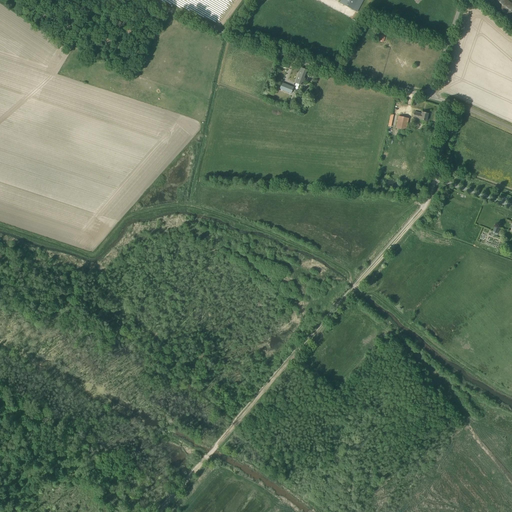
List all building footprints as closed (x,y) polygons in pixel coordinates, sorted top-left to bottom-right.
[(354,10),(358,0),(341,0),(340,3),(354,10)] [(511,3),(507,0),(486,0),(511,19),(511,3)] [(50,14),(47,7),(39,11),(41,17),(50,14)] [(63,16),(59,20),(66,28),(69,24),(63,16)] [(306,70),(301,68),(295,83),(302,85),(304,81),(302,81),(306,70)] [(291,93),(293,87),(282,83),(280,89),(291,93)] [(413,118),(421,120),(426,121),(428,113),(422,112),(421,113),(414,112),(413,118)] [(406,130),(408,118),(398,116),(396,128),(406,130)]
